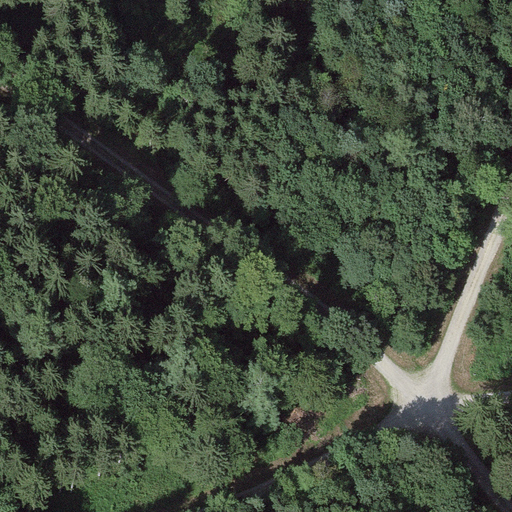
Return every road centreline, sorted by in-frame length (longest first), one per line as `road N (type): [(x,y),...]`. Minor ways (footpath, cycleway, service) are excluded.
road 1 (track): [(498,511),(421,420),(369,341),(0,71)]
road 2 (track): [(511,208),(421,420),(200,511)]
